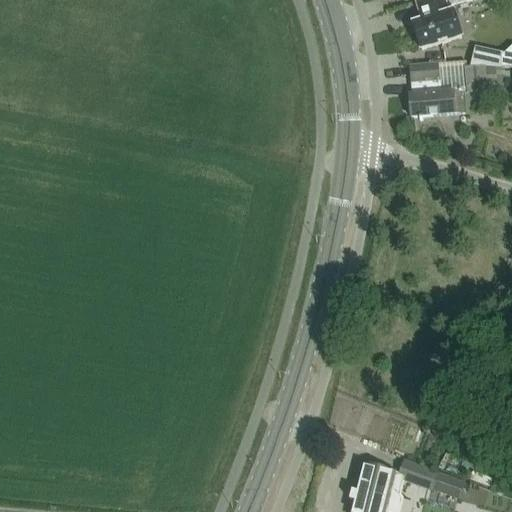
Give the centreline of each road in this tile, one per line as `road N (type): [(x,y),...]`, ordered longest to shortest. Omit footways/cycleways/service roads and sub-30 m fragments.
road 1 (tertiary): [(247,511),(307,341),(353,156)]
road 2 (unclassified): [(353,156),(407,163),(511,195)]
road 3 (tertiary): [(353,156),(349,100),(324,0)]
